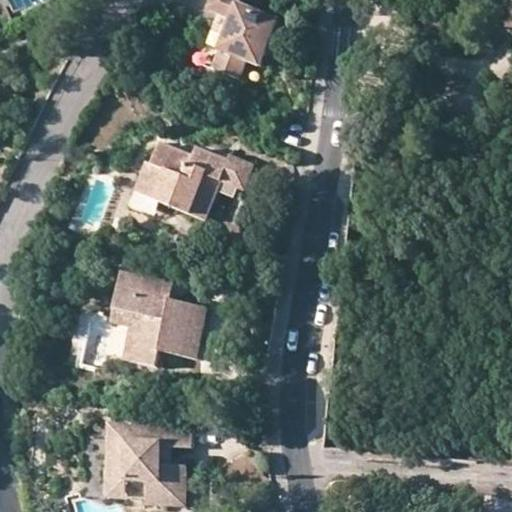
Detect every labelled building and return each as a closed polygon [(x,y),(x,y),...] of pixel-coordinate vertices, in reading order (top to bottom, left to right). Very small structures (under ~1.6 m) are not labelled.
[(235,19),(223,48),(248,57),(263,63),(280,17),(243,3),(243,0),(213,0),(210,9),(235,19)] [(242,76),(248,57),(223,48),(216,66),(242,76)] [(165,146),(156,166),(172,172),(161,202),(207,220),(223,181),(231,163),(200,150),(197,159),(165,146)] [(234,155),(231,163),(223,181),(246,190),(256,165),(234,155)] [(155,216),(161,202),(172,172),(156,166),(152,164),(134,207),(155,216)] [(127,272),(119,309),(150,315),(141,363),(160,367),(163,350),(200,358),(211,306),(174,299),(178,282),(127,272)] [(127,360),(141,363),(150,315),(119,309),(116,321),(135,325),(127,360)] [(316,404),(315,418),(327,419),(329,406),(316,404)] [(195,425),(129,423),(128,454),(111,454),(110,480),(128,480),(148,481),(148,504),(166,504),(167,494),(188,495),(188,464),(173,464),(164,464),(164,447),(173,447),(195,447),(195,425)] [(128,454),(129,423),(111,423),(111,454),(128,454)] [(173,464),(173,447),(164,447),(164,464),(173,464)] [(128,498),(128,480),(110,480),(110,498),(128,498)] [(188,505),(188,495),(167,494),(166,504),(188,505)]
